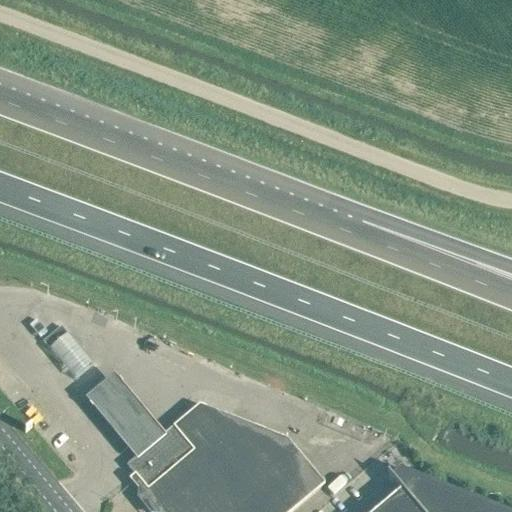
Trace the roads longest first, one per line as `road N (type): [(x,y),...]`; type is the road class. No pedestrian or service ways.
road 1 (motorway): [(0,186),(511,383)]
road 2 (unclassified): [(0,17),(480,196),(511,201)]
road 3 (motorway): [(337,228),(0,102)]
road 4 (motorway): [(511,296),(337,228)]
road 5 (motorway): [(511,269),(415,236),(337,228)]
